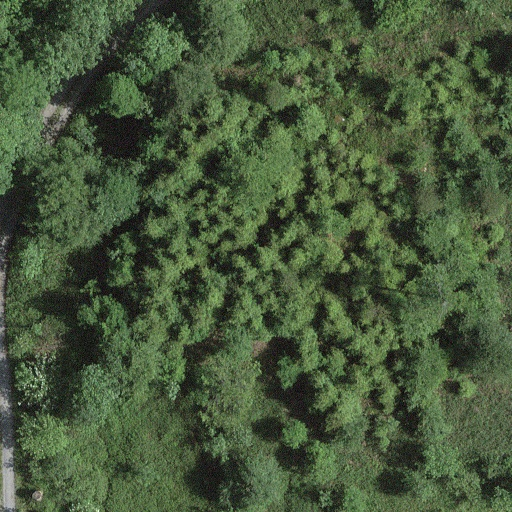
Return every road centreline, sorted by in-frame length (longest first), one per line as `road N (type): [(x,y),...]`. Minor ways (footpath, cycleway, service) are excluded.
road 1 (track): [(0,286),(18,158),(107,29),(153,0)]
road 2 (track): [(7,511),(0,360)]
